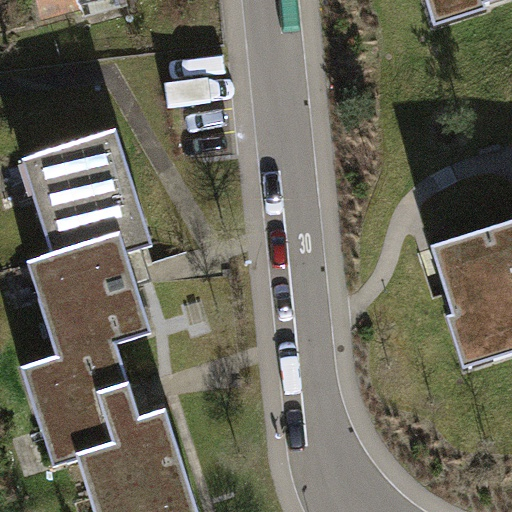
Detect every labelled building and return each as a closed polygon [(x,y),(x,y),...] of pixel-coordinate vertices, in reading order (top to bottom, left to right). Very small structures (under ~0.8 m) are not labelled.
[(41,0),(45,15),(81,5),(85,17),(128,5),(126,0),(41,0)] [(476,0),(426,0),(435,29),(487,13),(485,7),(479,9),(476,0)] [(476,0),(479,9),(485,7),(507,0),(476,0)] [(29,263),(60,360),(115,342),(150,331),(133,275),(126,254),(152,246),(115,132),(24,161),(54,255),(29,263)] [(511,223),(432,249),(454,317),(456,323),(481,315),(495,361),(511,355),(511,223)] [(456,323),(454,317),(448,318),(464,371),(495,361),(481,315),(456,323)] [(135,404),(115,342),(60,360),(24,372),(55,467),(79,460),(95,511),(197,511),(166,412),(140,420),(135,404)]
